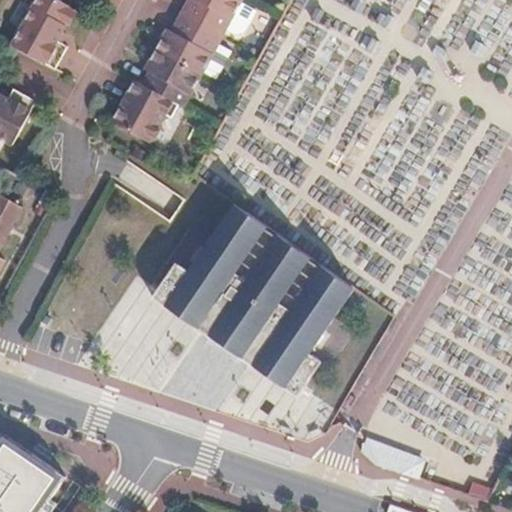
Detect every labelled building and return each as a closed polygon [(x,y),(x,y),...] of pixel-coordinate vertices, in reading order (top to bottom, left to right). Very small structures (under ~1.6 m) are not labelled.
[(63,45),(58,42),(54,39),(59,30),(64,20),(68,23),(75,12),(71,9),(72,6),(60,0),(33,0),(9,43),(50,66),(63,45)] [(185,0),(184,2),(225,25),(239,0),(185,0)] [(178,12),(220,35),(225,25),(184,2),(178,12)] [(157,44),(202,69),(220,35),(178,12),(171,23),(169,22),(165,29),(162,35),(157,44)] [(54,39),(58,42),(64,32),(59,30),(54,39)] [(151,53),(147,60),(146,61),(150,64),(142,76),(135,73),(113,114),(136,128),(148,135),(158,132),(162,124),(160,119),(165,111),(171,113),(179,98),(184,100),(202,69),(157,44),(151,53)] [(143,58),(147,60),(151,53),(147,51),(143,58)] [(220,79),(230,54),(220,51),(211,75),(220,79)] [(4,95),(0,93),(0,137),(7,142),(32,97),(10,85),(7,91),(4,95)] [(34,204),(45,210),(54,194),(43,189),(34,204)] [(0,262),(1,261),(0,260),(0,237),(17,206),(0,197),(0,262)] [(306,356),(354,285),(263,224),(232,203),(183,274),(166,263),(155,280),(150,287),(143,298),(157,307),(159,309),(191,330),(298,402),(305,392),(307,388),(322,367),(306,356)] [(376,460),(382,444),(364,437),(362,443),(376,460)] [(0,511),(50,511),(75,473),(22,441),(0,470),(0,511)] [(382,444),(376,460),(422,478),(428,459),(382,444)] [(474,483),(469,494),(488,500),(494,489),(474,483)]
